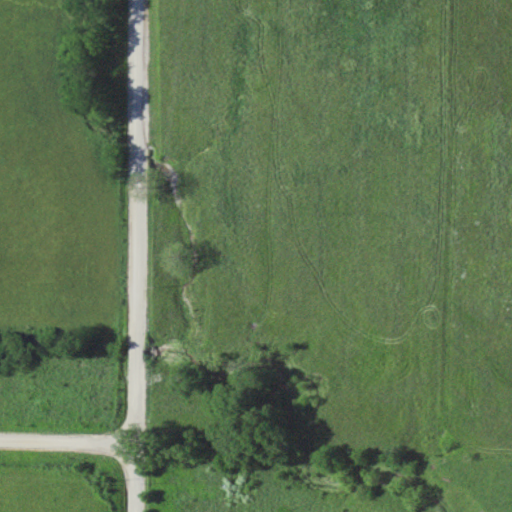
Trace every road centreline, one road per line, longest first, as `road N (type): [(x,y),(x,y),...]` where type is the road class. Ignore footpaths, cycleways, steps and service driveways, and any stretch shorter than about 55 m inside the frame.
road 1 (residential): [(136,511),(135,0)]
road 2 (residential): [(138,448),(0,444)]
